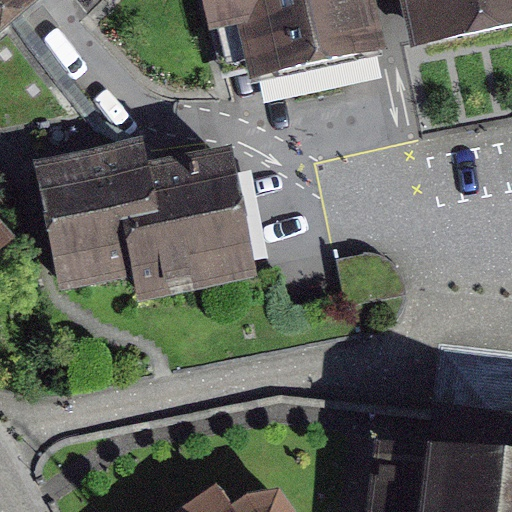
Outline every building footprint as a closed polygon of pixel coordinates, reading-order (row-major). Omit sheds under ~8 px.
[(0,0),(0,28),(34,0),(0,0)] [(248,16),(263,76),(371,49),(358,0),(210,0),(217,24),(248,16)] [(511,0),(401,0),(411,44),(511,24),(511,0)] [(47,180),(66,282),(144,268),(148,293),(245,276),(223,149),(47,180)] [(337,260),(344,310),(405,299),(404,281),(398,270),(388,261),(376,256),(365,256),(337,260)] [(511,511),(511,459),(386,446),(378,511),(511,511)] [(217,487),(179,511),(286,511),(277,500),(250,500),(234,510),(217,487)]
